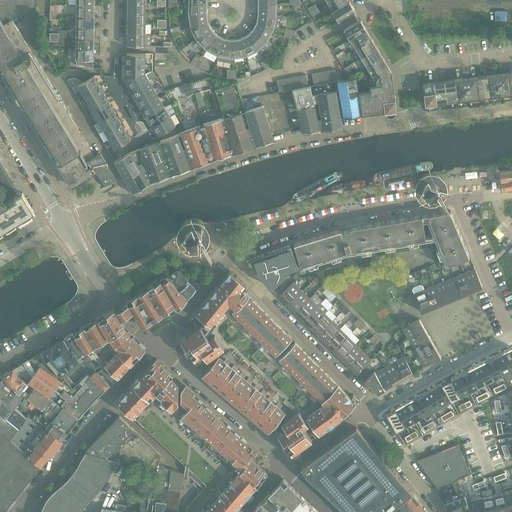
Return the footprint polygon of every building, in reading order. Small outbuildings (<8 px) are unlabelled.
[(10,84),(11,84),(10,85),(12,88),(16,95),(17,95),(17,96),(21,103),(23,106),(24,106),(24,107),(26,111),(30,118),(31,117),(31,119),(36,126),(37,129),(38,129),(38,130),(42,136),(43,135),(74,186),(92,175),(92,174),(91,174),(95,171),(104,187),(110,184),(114,182),(116,180),(106,164),(107,164),(101,153),(100,153),(95,156),(46,77),(41,68),(35,58),(12,21),(36,7),(36,6),(36,0),(0,0),(0,69),(0,70),(1,70),(10,84)] [(349,2),(347,0),(331,0),(327,3),(332,11),(332,12),(333,12),(350,2),(349,1),(349,2)] [(299,1),(292,5),(294,9),(301,5),(299,1)] [(127,2),(127,13),(146,13),(146,2),(127,2)] [(350,2),(333,12),(333,13),(338,21),(339,22),(340,21),(354,12),(356,12),(355,10),(355,11),(350,2)] [(189,3),(189,14),(207,14),(207,4),(189,3)] [(258,15),(277,16),(277,5),(258,5),(258,15)] [(308,9),(310,13),(317,9),(315,5),(308,9)] [(76,16),(95,17),(95,6),(76,6),(76,16)] [(317,9),(310,13),(312,17),(320,12),(317,9)] [(420,13),(407,12),(416,34),(426,34),(426,13),(427,9),(421,9),(420,13)] [(431,13),(426,13),(426,34),(436,34),(437,9),(431,9),(431,13)] [(442,9),(437,9),(436,34),(447,34),(447,13),(442,13),(442,9)] [(451,13),(447,13),(447,34),(457,34),(457,9),(451,9),(451,13)] [(463,9),(457,9),(457,34),(467,34),(467,32),(467,13),(463,13),(463,9)] [(472,13),(467,13),(467,32),(477,32),(478,9),(472,9),(472,13)] [(484,9),(478,9),(477,32),(487,32),(488,13),(483,13),(484,9)] [(492,13),(488,13),(487,32),(498,32),(498,11),(498,10),(492,9),(492,13)] [(509,11),(498,11),(498,32),(498,33),(508,33),(509,11)] [(146,13),(127,13),(127,24),(146,24),(146,13)] [(207,14),(189,14),(190,28),(208,22),(207,14)] [(257,23),(274,29),(279,31),(282,16),(277,16),(258,15),(257,23)] [(76,27),(95,28),(95,17),(76,16),(76,27)] [(349,39),(349,40),(366,29),(361,20),(359,20),(359,21),(345,30),(345,29),(344,30),(344,31),(349,39)] [(190,28),(196,40),(212,29),(208,22),(190,28)] [(257,23),(253,30),(268,41),(274,29),(257,23)] [(127,24),(127,35),(146,35),(146,24),(127,24)] [(319,28),(322,32),(329,27),(327,24),(319,28)] [(95,28),(76,27),(76,38),(94,38),(95,28)] [(217,35),(212,29),(196,40),(206,50),(217,35)] [(350,40),(355,49),(372,39),(367,30),(366,29),(349,40),(350,40)] [(247,36),(258,51),(261,55),(272,44),(268,41),(253,30),(247,36)] [(146,35),(127,35),(127,45),(127,46),(128,46),(144,46),(146,46),(151,46),(151,35),(146,35)] [(206,50),(218,56),(224,39),(217,35),(206,50)] [(240,39),(246,57),(258,51),(247,36),(240,39)] [(327,40),(329,44),(336,40),(334,36),(327,40)] [(76,49),(94,49),(94,38),(76,38),(76,49)] [(224,39),(218,56),(232,59),(232,40),(224,39)] [(232,40),(232,59),(246,57),(240,39),(232,40)] [(355,49),(361,58),(377,48),(372,39),(355,49)] [(377,48),(361,58),(367,67),(383,57),(377,48)] [(94,49),(76,49),(76,59),(75,59),(75,60),(77,60),(76,65),(93,69),(93,61),(94,61),(94,59),(94,49)] [(336,55),(338,59),(346,55),(343,51),(336,55)] [(138,134),(136,130),(135,129),(135,128),(135,127),(135,126),(135,125),(136,124),(137,123),(138,122),(139,122),(140,122),(141,122),(142,123),(143,123),(143,124),(144,124),(152,138),(181,121),(152,72),(152,55),(119,54),(119,65),(117,64),(115,64),(115,77),(95,76),(82,84),(82,83),(81,82),(80,81),(79,80),(78,80),(76,79),(75,78),(74,78),(72,79),(71,79),(70,79),(68,80),(109,151),(138,134)] [(346,55),(338,59),(341,63),(348,59),(346,55)] [(190,63),(194,66),(199,59),(196,56),(190,63)] [(388,67),(383,57),(367,67),(372,77),(388,67)] [(265,60),(269,67),(273,65),(268,58),(265,60)] [(199,59),(194,66),(198,69),(203,62),(199,59)] [(269,67),(265,60),(261,63),(266,70),(269,67)] [(344,69),(346,72),(353,68),(351,64),(344,69)] [(359,93),(362,115),(385,113),(385,114),(386,115),(386,116),(387,117),(388,117),(389,118),(390,118),(391,118),(392,118),(393,117),(394,117),(395,116),(396,115),(396,114),(396,113),(396,112),(397,112),(392,73),(388,67),(372,77),(369,79),(370,92),(359,93)] [(329,71),(332,82),(342,80),(340,72),(336,73),(335,70),(329,71)] [(323,72),(326,83),(332,82),(329,71),(323,72)] [(326,83),(323,72),(318,73),(320,84),(326,83)] [(312,74),(314,86),(320,84),(318,73),(312,74)] [(498,74),(501,96),(511,95),(511,94),(509,74),(509,73),(498,74)] [(490,97),(489,97),(501,96),(498,74),(487,76),(490,97)] [(300,76),(302,88),(308,87),(306,75),(300,76)] [(294,77),(297,89),(302,88),(300,76),(294,77)] [(487,76),(477,77),(477,78),(479,98),(480,98),(489,97),(490,97),(487,76)] [(297,89),(294,77),(288,78),(291,90),(297,89)] [(466,78),(469,100),(480,98),(479,98),(477,78),(477,77),(466,78)] [(283,80),(285,91),(291,90),(288,78),(283,80)] [(339,81),(332,82),(326,83),(320,84),(314,86),(310,86),(292,90),(303,134),(304,134),(304,133),(319,131),(321,131),(324,131),(326,130),(340,128),(341,128),(342,128),(340,118),(336,91),(340,90),(344,118),(361,115),(362,115),(359,93),(356,78),(339,81)] [(455,80),(458,101),(457,101),(469,100),(466,78),(455,80)] [(285,91),(283,80),(277,81),(279,92),(285,91)] [(445,81),(447,102),(457,101),(458,101),(455,80),(445,81)] [(445,81),(434,83),(436,104),(437,104),(447,102),(445,81)] [(224,118),(235,154),(237,153),(252,149),(253,149),(253,148),(256,147),(245,112),(236,83),(215,90),(224,118)] [(436,104),(434,83),(423,84),(425,106),(437,104),(436,104)] [(245,112),(256,147),(257,147),(258,147),(273,142),(273,143),(274,142),(263,106),(245,112)] [(204,125),(203,125),(214,160),(215,160),(216,160),(230,155),(232,155),(235,154),(224,118),(221,119),(204,125)] [(177,135),(190,169),(195,167),(209,162),(210,162),(211,162),(211,161),(214,160),(203,125),(198,127),(181,133),(181,134),(177,135)] [(177,135),(159,142),(171,176),(189,169),(190,169),(177,135)] [(140,149),(152,183),(168,177),(169,176),(171,176),(159,142),(140,149)] [(152,183),(140,149),(130,152),(115,162),(133,194),(148,185),(149,185),(149,184),(152,183)] [(433,170),(431,160),(371,174),(373,184),(433,170)] [(0,231),(15,222),(17,227),(32,218),(0,165),(0,199),(3,204),(0,205),(0,231)] [(511,170),(499,172),(500,177),(501,189),(511,188),(511,170)] [(430,198),(432,198),(434,198),(436,197),(438,196),(439,195),(441,193),(442,192),(443,190),(443,188),(443,185),(443,183),(443,181),(442,179),(441,178),(439,176),(437,175),(436,174),(434,173),(431,173),(429,173),(427,174),(425,174),(424,175),(423,176),(421,178),(420,179),(420,181),(419,182),(419,184),(419,185),(419,187),(419,189),(420,190),(420,192),(421,193),(422,194),(424,196),(425,196),(427,197),(428,198),(430,198)] [(346,230),(341,232),(341,230),(329,233),(328,234),(328,233),(317,237),(318,237),(317,237),(306,240),(306,241),(305,240),(294,244),(299,262),(300,266),(301,266),(301,268),(308,266),(310,269),(318,266),(318,263),(331,259),(333,262),(341,259),(341,256),(348,254),(361,252),(362,255),(371,253),(371,250),(385,248),(386,251),(395,249),(395,246),(408,244),(410,247),(418,245),(419,242),(435,239),(439,249),(436,251),(440,260),(443,259),(446,266),(448,265),(453,263),(459,260),(468,257),(469,256),(465,245),(464,245),(464,244),(460,234),(459,233),(460,233),(455,223),(455,222),(450,210),(428,214),(428,215),(422,216),(422,215),(409,218),(410,218),(409,218),(398,220),(397,220),(386,222),(385,222),(374,224),(373,224),(362,226),(361,226),(349,228),(350,230),(346,230)] [(206,233),(207,231),(206,229),(206,228),(205,226),(204,224),(202,223),(201,221),(199,220),(197,219),(195,219),(193,219),(191,219),(188,220),(187,221),(185,222),(183,223),(182,225),(181,227),(180,229),(180,231),(180,233),(180,235),(181,237),(181,238),(182,240),(184,242),(186,243),(188,244),(190,245),(191,245),(193,245),(194,245),(196,245),(197,245),(198,244),(200,244),(201,243),(202,242),(203,241),(204,240),(205,238),(206,237),(206,235),(206,233)] [(242,230),(232,222),(227,227),(238,236),(242,230)] [(257,273),(271,288),(292,267),(298,266),(296,262),(290,245),(250,259),(257,273)] [(464,273),(472,291),(482,287),(475,269),(464,273)] [(167,277),(189,298),(196,289),(178,270),(167,277)] [(195,360),(196,359),(203,354),(207,360),(211,357),(214,361),(202,375),(269,431),(274,425),(276,427),(279,423),(280,424),(282,423),(286,429),(278,435),(292,454),(339,420),(359,400),(353,395),(350,398),(295,342),(287,349),(285,347),(288,345),(287,343),(291,339),(242,290),(246,285),(230,272),(196,313),(205,321),(201,326),(185,338),(181,340),(195,360)] [(454,277),(462,295),(472,291),(464,273),(454,277)] [(73,333),(77,340),(92,356),(92,355),(101,364),(103,367),(105,365),(117,378),(118,378),(142,352),(144,349),(145,348),(144,347),(139,342),(138,341),(132,336),(131,335),(129,333),(127,330),(126,329),(124,325),(123,323),(121,319),(122,318),(126,316),(131,313),(132,312),(133,312),(138,319),(139,320),(142,325),(143,327),(144,326),(152,321),(153,320),(163,314),(165,313),(174,308),(175,308),(178,311),(187,300),(188,299),(167,277),(166,277),(132,298),(131,299),(128,300),(126,302),(127,303),(127,305),(126,306),(122,308),(117,310),(117,311),(116,311),(115,310),(114,309),(113,309),(110,311),(75,332),(74,333),(73,333)] [(444,282),(452,299),(462,295),(454,277),(444,282)] [(434,286),(442,304),(452,299),(444,282),(434,286)] [(280,296),(288,304),(301,290),(294,283),(280,296)] [(432,308),(425,290),(424,290),(422,286),(420,285),(413,288),(412,290),(421,312),(432,308)] [(425,290),(432,308),(442,304),(434,286),(425,290)] [(327,288),(322,293),(326,297),(331,292),(327,288)] [(301,290),(288,304),(295,312),(309,298),(301,290)] [(331,292),(326,297),(331,301),(336,297),(331,292)] [(295,312),(303,319),(317,306),(309,298),(295,312)] [(324,313),(317,306),(303,319),(310,327),(324,313)] [(346,307),(341,312),(345,316),(350,312),(346,307)] [(332,321),(324,313),(310,327),(318,334),(332,321)] [(402,329),(408,338),(424,329),(419,319),(402,329)] [(339,328),(332,321),(318,334),(326,342),(339,328)] [(361,322),(356,327),(360,331),(362,329),(365,332),(368,329),(361,322)] [(339,328),(326,342),(334,350),(347,336),(339,328)] [(408,338),(413,347),(430,338),(424,329),(408,338)] [(65,338),(64,338),(69,346),(78,358),(80,361),(88,370),(87,372),(88,373),(90,375),(96,370),(95,369),(101,364),(92,355),(92,356),(77,340),(73,333),(65,338)] [(347,336),(334,350),(341,357),(355,344),(347,336)] [(376,337),(372,342),(375,345),(380,341),(376,337)] [(64,338),(42,352),(46,358),(47,360),(61,377),(80,361),(78,358),(69,346),(64,338)] [(413,347),(418,356),(435,347),(430,338),(413,347)] [(341,357),(349,365),(362,351),(355,344),(341,357)] [(435,347),(418,356),(424,367),(441,358),(435,347)] [(23,362),(14,368),(17,373),(50,396),(54,390),(62,380),(63,379),(61,377),(47,360),(42,352),(42,351),(28,360),(28,361),(26,362),(24,363),(23,362)] [(362,351),(349,365),(357,373),(371,360),(362,351)] [(511,367),(504,352),(496,357),(505,375),(511,371),(511,367)] [(384,368),(394,385),(403,379),(391,358),(389,355),(387,356),(389,360),(388,362),(390,365),(384,368)] [(391,358),(403,379),(413,374),(404,357),(397,360),(396,358),(393,357),(391,358)] [(496,357),(487,361),(496,379),(505,375),(496,357)] [(233,511),(268,473),(249,457),(255,449),(193,395),(195,392),(186,384),(184,386),(183,387),(181,385),(178,385),(171,378),(173,375),(157,359),(116,402),(133,417),(185,466),(183,480),(184,480),(184,479),(187,479),(186,481),(187,481),(189,469),(206,485),(186,509),(185,511),(189,511),(233,511)] [(487,361),(479,365),(488,383),(496,379),(487,361)] [(101,364),(95,369),(96,370),(111,384),(115,380),(117,378),(105,365),(103,367),(101,364)] [(479,365),(470,369),(479,388),(488,383),(479,365)] [(14,368),(3,375),(7,382),(24,395),(42,410),(44,408),(47,409),(53,401),(54,399),(50,396),(17,373),(14,368)] [(384,368),(375,373),(384,390),(394,385),(384,368)] [(470,369),(461,373),(470,392),(479,388),(470,369)] [(96,370),(90,375),(105,390),(110,385),(111,384),(96,370)] [(375,373),(374,371),(365,381),(377,394),(384,390),(375,373)] [(62,380),(54,390),(61,396),(62,396),(83,412),(84,412),(83,412),(96,398),(105,390),(90,375),(88,373),(73,388),(64,378),(63,379),(62,380)] [(461,373),(453,378),(462,397),(462,396),(470,392),(461,373)] [(0,376),(0,396),(14,408),(24,395),(7,382),(3,375),(0,376)] [(443,383),(442,383),(453,402),(462,397),(453,378),(452,378),(453,379),(443,384),(443,383)] [(442,383),(433,389),(443,406),(452,401),(452,402),(453,402),(442,383)] [(433,389),(423,394),(433,412),(443,406),(433,389)] [(423,394),(415,399),(424,416),(433,412),(423,394)] [(0,413),(18,429),(26,418),(14,408),(0,396),(0,413)] [(62,396),(60,399),(64,402),(62,405),(78,417),(79,418),(83,412),(62,396)] [(415,399),(406,404),(415,421),(424,416),(415,399)] [(48,410),(44,415),(67,433),(68,433),(78,420),(78,419),(77,419),(63,408),(53,401),(47,409),(48,410)] [(406,404),(397,409),(407,426),(415,421),(406,404)] [(397,409),(388,413),(398,431),(407,426),(397,409)] [(0,511),(3,511),(6,509),(41,466),(28,455),(11,439),(18,429),(0,413),(0,511)] [(35,414),(32,419),(47,432),(49,429),(62,440),(67,433),(44,415),(43,416),(40,413),(38,416),(35,414)] [(18,429),(11,439),(28,455),(41,466),(42,465),(45,462),(44,462),(59,443),(60,443),(62,440),(49,429),(47,432),(32,419),(28,416),(26,418),(18,429)] [(157,472),(159,465),(161,455),(119,416),(86,451),(84,450),(71,474),(69,477),(66,480),(63,483),(60,485),(54,490),(51,493),(49,496),(46,499),(44,502),(43,506),(41,510),(40,511),(84,511),(85,511),(123,462),(157,472)] [(379,511),(389,511),(411,493),(383,459),(379,453),(362,434),(356,428),(341,438),(308,462),(301,467),(306,474),(306,475),(318,486),(345,511),(378,511),(379,511)] [(458,444),(417,461),(437,488),(457,479),(469,475),(458,444)] [(159,465),(157,472),(155,486),(150,485),(149,496),(153,497),(152,504),(150,511),(164,511),(171,469),(159,465)] [(171,469),(164,511),(177,511),(184,473),(171,469)] [(273,495),(285,508),(289,511),(318,511),(289,483),(288,482),(284,478),(280,482),(270,492),(273,495)] [(458,480),(452,482),(456,494),(463,491),(458,480)] [(273,495),(270,492),(269,493),(262,502),(261,502),(252,511),(281,511),(285,508),(273,495)] [(504,492),(493,494),(497,511),(505,511),(508,511),(504,492)] [(379,511),(378,511),(425,511),(411,493),(389,511),(379,511)] [(497,511),(493,494),(482,497),(485,511),(497,511)] [(445,503),(444,504),(449,511),(469,511),(464,495),(445,503)] [(485,511),(482,497),(470,499),(473,511),(485,511)]
